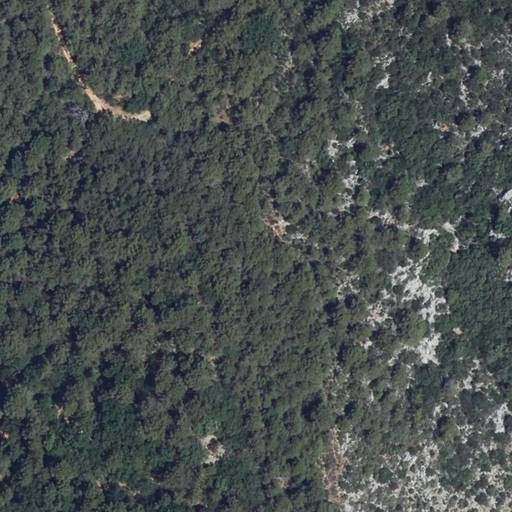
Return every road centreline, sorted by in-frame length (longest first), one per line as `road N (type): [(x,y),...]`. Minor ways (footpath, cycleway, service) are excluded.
road 1 (track): [(70,0),(112,100),(0,259)]
road 2 (track): [(112,100),(145,110),(241,0)]
road 3 (track): [(0,346),(30,380),(0,451)]
